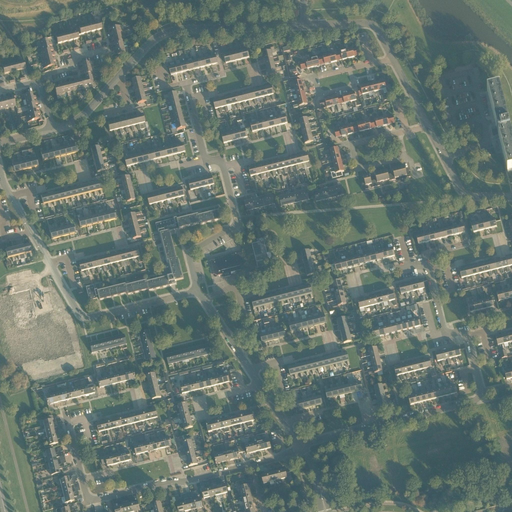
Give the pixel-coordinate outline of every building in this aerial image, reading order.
[(122,32),(120,27),(122,26),(111,29),(111,27),(107,28),(108,31),(111,31),(112,33),(112,35),(120,33),(122,32)] [(347,51),(348,59),(354,58),(354,57),(360,56),(358,49),(353,50),(352,50),(348,51),(347,45),(345,46),(346,51),(347,51)] [(242,52),(244,60),(250,58),(248,50),(243,51),(242,46),(240,46),(241,52),(242,52)] [(242,52),(241,52),(238,53),(236,47),(234,48),(236,53),(238,61),(244,60),(242,52)] [(236,53),(232,54),(230,49),(229,49),(230,55),(232,63),(238,61),(236,53)] [(230,55),(226,56),(225,50),(223,51),(226,64),(232,63),(230,55)] [(273,58),(273,57),(272,54),(277,52),(277,50),(263,54),(264,60),(273,58)] [(340,61),(338,54),(335,55),(335,54),(331,55),(329,50),(328,50),(329,56),(331,64),(337,62),(340,61)] [(342,52),(342,50),(337,51),(338,54),(340,61),(342,60),(342,61),(348,59),(347,51),(346,51),(342,52)] [(210,58),(212,66),(218,64),(216,56),(212,57),(211,53),(209,54),(210,58)] [(329,56),(325,57),(324,53),(319,54),(320,55),(322,65),(325,65),(331,64),(329,56)] [(320,55),(313,57),(312,54),(310,54),(311,60),(312,60),(314,68),(320,67),(319,66),(322,65),(320,55)] [(210,58),(206,59),(205,55),(203,55),(204,59),(206,67),(212,66),(210,58)] [(204,59),(200,60),(199,56),(197,57),(198,61),(199,61),(201,69),(206,67),(204,59)] [(274,63),(273,59),(279,58),(278,56),(273,57),(273,58),(264,60),(266,65),(274,63)] [(199,61),(198,61),(194,62),(193,58),(191,58),(192,62),(193,62),(195,70),(201,69),(199,61)] [(193,62),(192,62),(189,63),(188,59),(186,60),(187,64),(189,72),(195,70),(193,62)] [(312,60),(311,60),(308,61),(307,59),(305,59),(306,61),(305,61),(306,62),(300,63),(302,70),(307,69),(307,70),(314,68),(312,60)] [(54,65),(53,62),(53,61),(45,63),(43,63),(44,69),(43,69),(43,70),(54,67),(54,69),(57,68),(57,65),(54,65)] [(187,64),(183,65),(182,61),(180,61),(181,65),(183,73),(189,72),(187,64)] [(181,65),(177,66),(176,62),(174,63),(175,67),(177,75),(183,73),(181,65)] [(276,69),(275,65),(280,64),(280,62),(274,63),(266,65),(267,71),(276,69)] [(175,67),(171,68),(170,64),(168,64),(171,76),(177,75),(175,67)] [(269,77),(277,75),(276,71),(282,70),(281,68),(276,69),(267,71),(269,77)] [(93,85),(95,82),(93,74),(85,75),(85,76),(86,81),(93,85)] [(142,84),(141,80),(147,79),(146,77),(133,80),(134,86),(142,84)] [(300,82),(299,79),(293,80),(294,83),(293,83),(295,88),(289,89),(290,91),(295,90),(303,87),(302,81),(300,82)] [(81,82),(81,81),(77,82),(76,80),(74,80),(75,83),(76,83),(78,91),(83,89),(81,82)] [(76,83),(75,83),(72,84),(71,81),(69,81),(69,84),(70,84),(72,92),(78,91),(76,83)] [(91,87),(93,85),(86,81),(81,82),(83,89),(91,87)] [(380,91),(384,90),(385,93),(387,93),(386,89),(389,88),(387,81),(384,82),(384,81),(378,83),(380,91)] [(70,84),(69,84),(66,85),(66,82),(63,83),(64,86),(65,85),(67,93),(72,92),(70,84)] [(65,85),(64,86),(61,86),(60,83),(58,84),(59,87),(60,87),(62,94),(67,93),(65,85)] [(144,90),(143,88),(143,86),(148,85),(148,83),(142,84),(134,86),(136,92),(144,90)] [(382,97),(380,91),(378,83),(372,84),(374,93),(375,93),(378,92),(380,97),(382,97)] [(376,98),(375,93),(374,93),(372,84),(366,86),(368,94),(369,94),(373,93),(374,99),(376,98)] [(60,87),(59,87),(56,88),(55,85),(52,85),(52,89),(55,88),(57,99),(58,99),(57,98),(62,96),(62,94),(60,87)] [(370,100),(369,94),(368,94),(366,86),(360,87),(361,89),(358,90),(359,96),(362,96),(363,96),(366,95),(367,100),(370,100)] [(268,97),(272,96),(273,101),(275,100),(272,87),(266,88),(268,97)] [(296,95),(305,93),(303,87),(295,90),(296,94),(291,95),(291,97),(297,96),(296,95)] [(269,102),(268,97),(266,88),(260,90),(262,98),(266,97),(268,102),(269,102)] [(145,96),(144,92),(150,91),(149,89),(144,90),(136,92),(137,98),(145,96)] [(511,171),(511,133),(511,132),(501,89),(487,92),(496,129),(491,130),(492,134),(495,133),(496,136),(498,136),(507,173),(511,171)] [(264,103),(262,98),(260,90),(254,91),(256,100),(257,99),(260,99),(262,104),(264,103)] [(258,105),(257,99),(256,100),(254,91),(248,93),(251,101),(255,100),(256,105),(258,105)] [(170,101),(179,99),(177,93),(169,95),(170,100),(164,101),(165,103),(170,102),(170,101)] [(252,106),(251,101),(248,93),(243,94),(245,102),(249,102),(250,107),(252,106)] [(298,101),(306,99),(305,93),(296,95),(297,96),(297,99),(292,101),(293,103),(298,101)] [(351,103),(355,102),(356,107),(361,106),(360,100),(357,101),(355,93),(349,95),(351,103)] [(246,108),(245,102),(243,94),(237,96),(239,104),(243,103),(244,108),(246,108)] [(147,102),(146,98),(151,97),(151,95),(145,96),(137,98),(139,104),(146,102),(147,102)] [(352,108),(351,103),(349,95),(340,97),(342,104),(344,104),(345,104),(349,103),(350,109),(352,108)] [(237,104),(238,110),(240,109),(239,104),(237,96),(231,97),(233,105),(237,104)] [(235,111),(233,105),(231,97),(225,98),(227,107),(231,106),(233,111),(235,111)] [(339,105),(342,104),(340,97),(331,99),(333,107),(337,106),(339,112),(340,111),(339,106),(339,105)] [(229,112),(227,107),(225,98),(219,100),(221,108),(222,108),(225,107),(227,113),(229,112)] [(172,107),(180,105),(179,99),(170,101),(170,102),(171,105),(166,107),(166,109),(172,107)] [(307,109),(306,106),(308,105),(306,99),(298,101),(299,105),(294,107),(294,109),(300,107),(300,110),(307,109)] [(325,101),(319,103),(321,110),(327,108),(327,110),(332,109),(333,113),(335,113),(333,107),(331,99),(325,100),(325,101)] [(223,114),(222,108),(221,108),(219,100),(213,101),(215,110),(220,109),(221,114),(223,114)] [(173,113),(181,111),(180,105),(172,107),(173,111),(167,113),(168,115),(173,113)] [(175,119),(183,117),(181,111),(173,113),(174,117),(169,118),(169,120),(175,119)] [(280,117),(282,126),(288,124),(286,116),(281,117),(280,111),(278,112),(280,117)] [(280,117),(276,118),(274,113),(272,113),(274,119),(276,127),(282,126),(280,117)] [(381,119),(383,127),(389,125),(395,123),(393,116),(387,118),(387,117),(383,118),(381,113),(379,113),(381,119)] [(274,119),(270,120),(268,114),(267,115),(268,120),(270,129),(276,127),(274,119)] [(381,119),(377,120),(375,114),(374,115),(375,120),(375,121),(372,122),(374,129),(377,128),(377,129),(383,127),(381,119)] [(38,119),(38,116),(37,115),(29,116),(27,117),(29,122),(27,123),(38,120),(39,122),(42,121),(41,118),(38,119)] [(139,125),(143,124),(144,129),(146,129),(143,115),(137,117),(139,125)] [(268,120),(264,121),(263,116),(261,116),(262,122),(264,130),(270,129),(268,120)] [(140,130),(139,125),(137,117),(131,118),(133,126),(137,125),(138,131),(140,130)] [(176,125),(184,123),(183,117),(175,119),(176,123),(170,124),(171,126),(176,125)] [(262,122),(258,123),(257,117),(255,118),(256,123),(259,131),(264,130),(262,122)] [(309,125),(308,121),(314,119),(313,117),(299,121),(301,127),(309,125)] [(374,129),(372,122),(370,122),(365,123),(364,117),(362,118),(363,120),(363,123),(366,131),(372,130),(372,129),(374,129)] [(134,132),(133,126),(131,118),(125,120),(127,128),(131,127),(133,132),(134,132)] [(252,124),(251,119),(249,119),(252,133),(259,131),(256,123),(252,124)] [(129,133),(127,128),(125,120),(119,121),(121,129),(122,129),(125,128),(127,134),(129,133)] [(359,133),(366,131),(363,123),(363,120),(359,121),(354,122),(355,126),(357,133),(359,132),(359,133)] [(123,135),(122,129),(121,129),(119,121),(113,122),(116,131),(120,130),(121,135),(123,135)] [(117,136),(116,131),(113,122),(107,124),(110,132),(114,131),(115,136),(117,136)] [(357,133),(355,126),(352,127),(352,126),(348,127),(346,122),(344,122),(346,128),(347,132),(348,136),(354,134),(357,133)] [(173,134),(177,133),(177,131),(186,129),(184,123),(176,125),(177,129),(172,130),(173,134)] [(311,131),(311,130),(310,127),(315,125),(315,123),(309,125),(301,127),(302,133),(311,131)] [(346,128),(342,129),(341,123),(339,124),(340,129),(340,130),(334,131),(336,138),(342,137),(348,136),(347,132),(346,128)] [(240,131),(242,140),(248,138),(246,130),(241,131),(240,126),(238,126),(239,131),(240,131)] [(240,131),(239,131),(236,132),(234,127),(232,128),(234,133),(236,141),(242,140),(240,131)] [(234,133),(230,134),(228,128),(227,129),(228,134),(230,143),(236,141),(234,133)] [(312,136),(311,132),(317,131),(316,129),(311,130),(311,131),(302,133),(304,138),(312,136)] [(228,134),(224,135),(223,130),(221,130),(224,144),(230,143),(228,134)] [(305,144),(314,142),(313,138),(318,137),(317,135),(312,136),(304,138),(305,144)] [(178,146),(180,154),(186,153),(184,145),(179,146),(178,140),(176,141),(177,146),(178,146)] [(70,146),(72,154),(78,153),(76,145),(72,146),(71,142),(69,142),(70,146)] [(178,146),(177,146),(173,147),(172,142),(170,142),(171,148),(172,147),(174,156),(180,154),(178,146)] [(70,146),(66,147),(65,143),(63,144),(64,148),(65,148),(67,156),(72,154),(70,146)] [(172,147),(171,148),(168,148),(166,143),(164,144),(166,149),(168,157),(174,156),(172,147)] [(166,149),(162,150),(160,144),(158,145),(160,150),(162,159),(168,157),(166,149)] [(65,148),(64,148),(60,149),(59,145),(57,145),(58,149),(59,149),(61,157),(67,156),(65,148)] [(59,149),(58,149),(55,150),(54,146),(52,147),(53,151),(55,159),(61,157),(59,149)] [(100,153),(99,149),(104,148),(103,146),(91,149),(92,155),(100,153)] [(160,150),(156,151),(155,146),(153,146),(154,152),(156,160),(162,159),(160,150)] [(332,157),(340,155),(338,149),(336,149),(336,146),(329,148),(330,151),(331,155),(326,156),(326,158),(332,157)] [(154,152),(150,153),(149,147),(147,148),(148,153),(151,162),(156,160),(154,152)] [(53,151),(49,152),(48,148),(46,148),(47,152),(49,160),(55,159),(53,151)] [(47,152),(43,153),(42,149),(40,150),(43,162),(49,160),(47,152)] [(148,153),(144,154),(143,149),(141,149),(142,155),(143,155),(145,163),(151,162),(148,153)] [(143,155),(142,155),(139,156),(137,150),(135,151),(137,156),(139,164),(145,163),(143,155)] [(102,159),(101,155),(105,154),(105,152),(100,153),(92,155),(94,161),(102,159)] [(137,156),(133,157),(131,152),(129,152),(131,158),(133,166),(139,164),(137,156)] [(32,160),(31,156),(30,153),(28,154),(30,161),(32,169),(38,167),(36,159),(32,160)] [(131,158),(127,159),(125,153),(124,154),(127,167),(133,166),(131,158)] [(304,164),(308,163),(309,169),(311,168),(308,154),(302,156),(304,164)] [(333,163),(341,160),(340,155),(332,157),(333,161),(327,162),(328,164),(333,163)] [(305,169),(304,164),(302,156),(296,157),(298,166),(302,165),(303,170),(305,169)] [(30,161),(26,162),(25,157),(23,158),(24,162),(26,170),(32,169),(30,161)] [(103,165),(102,161),(109,159),(109,157),(102,159),(94,161),(95,167),(103,165)] [(298,166),(296,157),(290,159),(292,167),(296,166),(297,171),(299,171),(298,166)] [(24,162),(20,163),(19,159),(17,159),(18,164),(20,172),(26,170),(24,162)] [(293,172),(292,167),(290,159),(284,160),(286,168),(290,167),(291,173),(293,172)] [(18,164),(14,165),(13,160),(11,161),(14,173),(20,172),(18,164)] [(288,174),(286,168),(284,160),(278,162),(280,170),(284,169),(286,174),(288,174)] [(334,168),(343,166),(341,160),(333,163),(334,167),(329,168),(329,170),(334,169),(334,168)] [(282,175),(280,170),(278,162),(272,163),(274,171),(275,171),(278,170),(280,176),(282,175)] [(276,177),(275,171),(274,171),(272,163),(266,165),(269,173),(273,172),(274,177),(276,177)] [(102,172),(105,171),(104,167),(108,166),(108,164),(103,165),(95,167),(97,173),(102,172)] [(270,178),(269,173),(266,165),(261,166),(263,174),(267,173),(268,179),(270,178)] [(264,180),(263,174),(261,166),(255,167),(257,176),(261,175),(262,180),(264,180)] [(332,179),(343,176),(342,173),(344,172),(343,166),(334,168),(334,169),(335,172),(331,173),(332,179)] [(258,181),(257,176),(255,167),(249,169),(251,177),(255,176),(257,182),(258,181)] [(399,168),(401,177),(405,176),(406,179),(410,177),(410,175),(407,176),(405,167),(399,168)] [(395,179),(401,177),(399,168),(393,170),(394,174),(391,175),(392,181),(395,180),(395,179)] [(392,181),(391,175),(388,175),(387,171),(381,173),(383,182),(389,180),(389,182),(392,181)] [(379,183),(383,182),(381,173),(375,174),(377,181),(374,181),(376,188),(380,186),(379,183)] [(376,188),(374,181),(371,182),(370,176),(363,177),(365,185),(364,185),(366,190),(368,189),(368,186),(372,185),(373,188),(376,188)] [(123,185),(131,183),(130,177),(122,179),(123,183),(117,185),(118,187),(123,185)] [(209,187),(213,186),(214,191),(216,191),(213,177),(207,179),(209,187)] [(210,192),(209,187),(207,179),(201,180),(203,188),(207,187),(208,193),(210,192)] [(203,188),(201,180),(195,181),(197,190),(201,189),(203,196),(205,196),(204,194),(203,188)] [(198,195),(197,190),(195,181),(189,183),(191,191),(195,190),(196,196),(198,195)] [(96,192),(100,191),(101,195),(103,194),(100,182),(94,184),(96,192)] [(125,191),(133,189),(131,183),(123,185),(124,189),(119,191),(119,192),(125,191)] [(97,196),(96,192),(94,184),(88,185),(90,193),(94,192),(95,196),(97,196)] [(91,197),(90,193),(88,185),(82,187),(84,195),(88,194),(89,198),(91,197)] [(337,197),(344,196),(341,186),(334,188),(337,197)] [(85,199),(84,195),(82,187),(76,188),(78,196),(82,195),(83,199),(85,199)] [(79,200),(78,196),(76,188),(70,190),(72,197),(73,197),(76,196),(78,201),(79,200)] [(330,199),(337,197),(334,188),(328,189),(330,199)] [(126,197),(134,195),(133,189),(125,191),(125,195),(120,196),(121,198),(126,197)] [(179,198),(183,197),(184,203),(186,202),(183,189),(177,190),(179,198)] [(323,201),(330,199),(328,189),(321,191),(323,201)] [(74,202),(73,197),(72,197),(70,190),(65,191),(67,199),(71,198),(72,202),(74,202)] [(180,204),(179,198),(177,190),(171,191),(173,200),(177,199),(178,204),(180,204)] [(302,202),(309,200),(307,190),(300,192),(302,202)] [(68,203),(67,199),(65,191),(59,193),(60,198),(61,200),(65,199),(66,204),(68,203)] [(175,205),(173,200),(171,191),(165,193),(167,201),(171,200),(173,206),(175,205)] [(316,202),(323,201),(321,191),(314,193),(316,202)] [(295,203),(302,202),(300,192),(293,194),(295,203)] [(61,200),(60,198),(59,193),(53,194),(54,198),(55,202),(59,201),(60,205),(62,205),(61,200)] [(169,207),(167,201),(165,193),(159,194),(160,198),(161,203),(162,203),(165,202),(167,207),(169,207)] [(55,202),(54,198),(53,194),(47,195),(48,198),(49,203),(53,202),(54,207),(56,206),(55,202)] [(161,203),(160,198),(159,194),(153,196),(156,204),(160,203),(161,208),(163,208),(162,203),(161,203)] [(289,205),(295,203),(293,194),(286,195),(289,205)] [(49,203),(48,198),(47,195),(41,197),(43,205),(47,204),(48,208),(50,208),(49,203)] [(122,204),(136,201),(134,195),(126,197),(127,201),(122,202),(122,204)] [(267,206),(274,205),(272,195),(265,197),(267,206)] [(282,207),(289,205),(286,195),(279,197),(282,207)] [(157,209),(156,204),(153,196),(147,197),(150,206),(154,204),(155,210),(157,209)] [(261,208),(267,206),(265,197),(258,198),(261,208)] [(254,210),(261,208),(258,198),(251,200),(254,210)] [(247,212),(254,210),(251,200),(245,202),(247,212)] [(108,213),(110,221),(116,220),(114,212),(110,213),(109,209),(107,209),(108,213)] [(222,220),(221,215),(220,214),(223,214),(222,210),(199,216),(198,215),(175,220),(175,219),(156,224),(158,231),(160,231),(167,261),(169,261),(173,276),(163,278),(147,282),(147,281),(126,286),(126,285),(95,292),(94,286),(86,288),(89,301),(99,298),(100,301),(128,294),(128,295),(149,290),(149,291),(176,285),(175,281),(183,279),(178,258),(177,259),(170,231),(200,224),(201,225),(222,220)] [(108,213),(104,214),(103,210),(101,211),(102,215),(104,223),(110,221),(108,213)] [(102,215),(98,216),(97,212),(95,212),(96,216),(98,224),(104,223),(102,215)] [(96,216),(92,217),(91,213),(89,213),(90,218),(92,226),(98,224),(96,216)] [(137,220),(136,216),(142,215),(141,213),(127,216),(129,222),(137,220)] [(90,218),(86,219),(85,214),(83,215),(84,219),(85,219),(87,227),(92,226),(90,218)] [(489,220),(491,229),(497,227),(495,219),(490,220),(489,215),(487,215),(489,220)] [(85,219),(84,219),(80,220),(79,216),(78,216),(81,228),(87,227),(85,219)] [(489,220),(485,221),(483,216),(481,216),(483,222),(485,230),(491,229),(489,220)] [(483,222),(479,223),(478,217),(475,218),(477,223),(479,232),(485,230),(483,222)] [(139,226),(138,222),(143,221),(143,219),(137,220),(129,222),(130,228),(139,226)] [(477,223),(473,224),(472,219),(470,219),(473,233),(479,232),(477,223)] [(453,227),(452,223),(451,221),(449,221),(451,225),(451,228),(452,228),(454,236),(459,234),(457,226),(453,227)] [(457,226),(459,234),(465,233),(463,225),(459,226),(458,222),(456,222),(457,226)] [(67,227),(69,235),(75,234),(73,226),(69,227),(68,223),(66,223),(67,228),(67,227)] [(442,230),(440,226),(440,223),(438,223),(440,231),(442,239),(448,237),(446,229),(445,229),(442,230)] [(67,227),(67,228),(63,228),(62,224),(60,225),(61,229),(62,229),(64,237),(69,235),(67,227)] [(140,232),(139,228),(144,226),(144,224),(139,226),(130,228),(132,234),(140,232)] [(451,228),(451,225),(447,226),(446,225),(444,225),(445,229),(446,229),(448,237),(454,236),(452,228),(451,228)] [(62,229),(61,229),(57,230),(56,226),(54,226),(56,230),(58,238),(64,237),(62,229)] [(56,230),(52,231),(50,227),(49,228),(52,240),(58,238),(56,230)] [(440,231),(436,232),(435,228),(433,228),(434,232),(436,240),(442,239),(440,231)] [(434,232),(430,233),(429,229),(427,230),(428,234),(430,242),(436,240),(434,232)] [(133,240),(141,238),(140,234),(146,232),(145,230),(140,232),(132,234),(133,240)] [(428,234),(424,235),(423,231),(421,231),(422,235),(424,243),(430,242),(428,234)] [(422,235),(418,236),(417,232),(415,233),(418,245),(424,243),(422,235)] [(258,268),(266,266),(265,261),(269,260),(264,242),(252,245),(258,268)] [(387,250),(389,258),(395,257),(393,249),(389,250),(387,244),(385,245),(387,250)] [(32,257),(29,245),(23,246),(25,254),(29,253),(30,257),(32,262),(34,262),(32,257)] [(26,258),(25,254),(23,246),(17,248),(19,255),(20,255),(24,254),(25,259),(26,258)] [(387,250),(383,251),(382,246),(380,246),(381,251),(383,260),(389,258),(387,250)] [(381,251),(377,252),(376,247),(374,247),(375,253),(377,261),(383,260),(381,251)] [(21,260),(20,255),(19,255),(17,248),(12,249),(14,257),(18,256),(19,260),(21,260)] [(375,253),(371,254),(370,248),(368,249),(369,255),(369,254),(372,263),(377,261),(375,253)] [(15,261),(14,257),(12,249),(6,251),(8,259),(12,257),(13,262),(15,261)] [(134,259),(138,258),(139,263),(141,263),(138,249),(132,250),(134,259)] [(136,264),(134,259),(132,250),(126,252),(128,260),(132,259),(134,265),(136,264)] [(311,257),(310,253),(314,252),(314,250),(301,253),(303,259),(311,257)] [(369,254),(369,255),(365,255),(364,250),(362,250),(364,256),(366,264),(372,263),(369,254)] [(364,256),(360,257),(358,251),(356,252),(358,257),(360,266),(366,264),(364,256)] [(130,266),(128,260),(126,252),(120,253),(122,262),(123,262),(126,261),(128,266),(130,266)] [(124,267),(123,262),(122,262),(120,253),(115,255),(117,263),(121,262),(122,267),(124,267)] [(242,270),(242,266),(245,265),(242,253),(227,257),(229,269),(230,269),(231,273),(242,270)] [(358,257),(354,258),(353,253),(351,253),(352,259),(354,267),(360,266),(358,257)] [(352,259),(348,260),(347,254),(345,255),(346,260),(348,269),(354,267),(352,259)] [(118,268),(117,263),(115,255),(109,256),(111,265),(115,264),(116,269),(118,268)] [(112,270),(111,265),(109,256),(103,258),(105,266),(109,265),(110,270),(112,270)] [(312,263),(311,259),(316,258),(315,256),(311,257),(303,259),(304,265),(312,263)] [(346,260),(342,261),(341,256),(339,256),(340,262),(342,270),(348,269),(346,260)] [(225,274),(231,273),(230,269),(229,269),(227,257),(219,259),(221,267),(224,266),(225,274)] [(340,262),(336,263),(335,257),(333,258),(336,272),(342,270),(340,262)] [(107,271),(105,266),(103,258),(97,259),(99,268),(99,267),(103,267),(105,272),(107,271)] [(101,273),(99,267),(99,268),(97,259),(91,261),(93,269),(94,269),(97,268),(99,273),(101,273)] [(217,276),(225,274),(224,266),(221,267),(219,259),(211,261),(214,275),(215,276),(215,277),(217,276)] [(510,272),(509,267),(508,267),(506,259),(501,260),(502,269),(503,268),(507,267),(508,273),(510,272)] [(504,274),(503,268),(502,269),(501,260),(495,262),(497,270),(501,269),(502,274),(504,274)] [(95,274),(94,269),(93,269),(91,261),(85,262),(87,270),(88,270),(92,269),(93,275),(95,274)] [(89,276),(88,270),(87,270),(85,262),(79,264),(81,272),(86,271),(87,276),(89,276)] [(306,271),(314,269),(314,268),(313,265),(317,263),(316,262),(312,263),(304,265),(306,271)] [(498,275),(497,270),(495,262),(489,263),(491,271),(495,270),(496,276),(498,275)] [(492,277),(491,271),(489,263),(483,265),(485,273),(489,272),(490,277),(492,277)] [(487,278),(485,273),(483,265),(477,266),(479,274),(483,273),(485,279),(487,278)] [(481,280),(479,274),(477,266),(471,268),(473,276),(474,276),(477,275),(479,280),(481,280)] [(315,275),(314,270),(318,269),(318,267),(314,268),(314,269),(306,271),(307,277),(312,276),(313,279),(316,279),(315,275)] [(475,281),(474,276),(473,276),(471,268),(466,269),(468,277),(472,276),(473,282),(475,281)] [(469,283),(468,277),(466,269),(459,271),(461,279),(466,278),(467,283),(469,283)] [(333,289),(342,287),(340,281),(332,283),(333,287),(328,289),(328,291),(334,289),(333,289)] [(419,291),(423,290),(424,295),(426,295),(423,281),(417,282),(419,291)] [(421,296),(419,291),(417,282),(411,284),(413,292),(417,291),(418,297),(421,296)] [(415,297),(413,292),(411,284),(405,285),(407,294),(407,293),(411,293),(413,298),(415,297)] [(409,299),(407,293),(407,294),(405,285),(399,287),(401,295),(406,294),(407,299),(409,299)] [(306,295),(310,294),(311,299),(313,298),(310,286),(304,288),(306,295)] [(509,291),(508,291),(505,292),(503,286),(501,287),(503,292),(505,300),(511,299),(509,291)] [(335,295),(343,293),(342,287),(333,289),(334,289),(335,293),(329,294),(330,296),(335,295)] [(308,300),(306,295),(304,288),(299,289),(301,297),(304,296),(306,300),(308,300)] [(503,292),(499,293),(497,288),(495,288),(499,302),(505,300),(503,292)] [(302,301),(301,297),(299,289),(293,291),(295,298),(299,297),(300,302),(302,301)] [(296,303),(295,298),(293,291),(287,292),(289,300),(293,299),(294,303),(296,303)] [(290,304),(289,300),(287,292),(281,293),(283,301),(287,300),(288,305),(290,304)] [(389,302),(393,301),(395,307),(397,306),(393,292),(387,294),(389,302)] [(284,306),(283,301),(281,293),(275,295),(277,303),(281,302),(282,306),(284,306)] [(336,301),(345,299),(343,293),(335,295),(336,299),(331,300),(331,302),(337,301),(336,301)] [(391,307),(389,302),(387,294),(381,295),(383,304),(384,303),(388,303),(389,308),(391,307)] [(278,307),(277,303),(275,295),(269,296),(271,304),(275,303),(277,308),(278,307)] [(385,309),(384,303),(383,304),(381,295),(375,297),(378,305),(382,304),(383,309),(385,309)] [(488,300),(486,295),(484,295),(486,301),(488,309),(494,307),(493,302),(492,299),(488,300)] [(273,309),(271,304),(269,296),(264,298),(266,306),(270,305),(271,309),(273,309)] [(486,301),(482,302),(480,296),(478,297),(480,302),(482,310),(488,309),(486,301)] [(379,310),(378,305),(375,297),(370,298),(372,306),(376,305),(377,311),(379,310)] [(267,310),(266,306),(264,298),(258,299),(260,307),(264,306),(265,311),(267,310)] [(373,312),(372,306),(370,298),(364,300),(366,308),(370,307),(371,312),(373,312)] [(480,302),(476,303),(475,298),(473,298),(474,303),(476,312),(482,310),(480,302)] [(261,311),(260,307),(258,299),(252,301),(254,309),(258,308),(259,312),(261,311)] [(333,308),(346,305),(345,299),(336,301),(337,301),(337,305),(332,306),(333,308)] [(474,303),(470,304),(469,299),(467,299),(470,313),(476,312),(474,303)] [(368,313),(366,308),(364,300),(358,301),(360,309),(364,308),(366,314),(368,313)] [(318,317),(320,325),(327,324),(324,315),(320,317),(319,312),(317,313),(318,317)] [(402,319),(402,317),(401,313),(398,313),(399,317),(400,317),(401,323),(403,331),(409,330),(407,321),(406,318),(402,319)] [(318,317),(314,318),(313,314),(311,314),(312,316),(312,319),(313,318),(315,327),(320,325),(318,317)] [(413,320),(415,328),(421,327),(419,318),(415,319),(413,314),(411,314),(413,320)] [(308,317),(307,315),(305,316),(306,320),(307,320),(309,328),(315,327),(313,318),(312,319),(312,316),(308,317)] [(413,320),(409,321),(407,315),(405,316),(406,318),(407,321),(409,330),(415,328),(413,320)] [(347,324),(346,320),(354,318),(353,316),(338,320),(339,326),(347,324)] [(301,321),(303,329),(309,328),(307,320),(306,320),(303,321),(302,317),(300,317),(301,321)] [(301,321),(297,322),(296,318),(294,319),(295,323),(297,331),(303,329),(301,321)] [(401,323),(397,324),(396,318),(394,319),(395,324),(397,333),(403,331),(401,323)] [(295,323),(291,324),(290,320),(288,320),(291,332),(297,331),(295,323)] [(395,324),(391,325),(390,320),(388,320),(389,326),(390,326),(392,334),(397,333),(395,324)] [(389,326),(386,327),(384,321),(382,322),(384,327),(386,335),(392,334),(390,326),(389,326)] [(349,330),(348,326),(352,325),(352,323),(347,324),(339,326),(341,332),(349,330)] [(384,327),(380,328),(378,323),(376,323),(378,329),(380,337),(386,335),(384,327)] [(378,329),(374,330),(372,324),(370,325),(374,338),(380,337),(378,329)] [(278,331),(280,339),(286,338),(284,330),(280,331),(279,327),(277,327),(278,331)] [(278,331),(274,332),(273,328),(271,329),(272,333),(274,341),(280,339),(278,331)] [(350,336),(349,332),(353,331),(353,329),(349,330),(341,332),(342,338),(350,336)] [(272,333),(268,334),(267,330),(265,330),(266,334),(268,342),(274,341),(272,333)] [(141,340),(151,338),(149,331),(139,333),(141,340)] [(266,334),(262,335),(261,331),(259,332),(262,344),(268,342),(266,334)] [(117,337),(119,346),(119,347),(123,346),(122,345),(126,344),(124,335),(117,337)] [(344,344),(352,342),(351,338),(355,336),(354,335),(350,336),(342,338),(344,344)] [(511,349),(510,343),(507,335),(502,336),(504,345),(508,344),(509,349),(511,349)] [(505,350),(504,345),(502,336),(496,338),(498,346),(502,345),(504,351),(505,350)] [(110,339),(112,348),(116,348),(116,347),(119,346),(117,337),(110,339)] [(143,347),(152,345),(151,338),(141,340),(143,347)] [(103,340),(105,349),(105,350),(109,349),(109,348),(112,348),(110,339),(103,340)] [(96,342),(98,351),(99,352),(102,351),(102,350),(105,349),(103,340),(96,342)] [(89,344),(92,353),(95,353),(95,352),(98,351),(96,342),(89,344)] [(144,354),(154,351),(152,345),(143,347),(144,354)] [(200,347),(203,356),(206,356),(206,355),(210,354),(207,345),(200,347)] [(194,348),(196,357),(196,358),(199,357),(203,356),(200,347),(194,348)] [(189,359),(189,360),(193,359),(193,358),(196,357),(194,348),(187,350),(189,359)] [(370,356),(378,354),(377,348),(368,350),(370,355),(364,356),(365,358),(370,356)] [(455,358),(459,357),(461,362),(463,362),(459,348),(453,350),(455,358)] [(180,352),(182,361),(183,362),(186,361),(186,360),(189,359),(187,350),(180,352)] [(457,363),(455,358),(453,350),(447,351),(449,359),(450,359),(453,358),(455,364),(457,363)] [(146,361),(156,358),(154,351),(144,354),(146,361)] [(451,365),(450,359),(449,359),(447,351),(441,352),(444,361),(448,360),(449,365),(451,365)] [(173,354),(176,363),(179,362),(182,361),(180,352),(173,354)] [(445,366),(444,361),(441,352),(435,354),(437,362),(442,361),(443,367),(445,366)] [(166,355),(169,365),(172,364),(172,363),(176,363),(173,354),(166,355)] [(343,363),(347,362),(348,366),(350,366),(347,354),(341,355),(343,363)] [(371,362),(380,360),(378,354),(370,356),(371,360),(366,362),(366,364),(371,362)] [(344,367),(343,363),(341,355),(335,357),(337,364),(341,363),(342,368),(344,367)] [(338,369),(337,364),(335,357),(329,358),(331,366),(335,365),(336,369),(338,369)] [(333,370),(331,366),(329,358),(323,359),(325,367),(326,367),(330,366),(331,371),(333,370)] [(327,372),(326,367),(325,367),(323,359),(318,361),(320,369),(324,368),(325,372),(327,372)] [(426,369),(430,368),(431,374),(433,373),(431,366),(431,363),(430,360),(430,359),(424,361),(426,369)] [(373,368),(381,366),(380,360),(371,362),(372,366),(367,367),(368,369),(373,368)] [(321,373),(320,369),(318,361),(312,362),(314,370),(318,369),(319,373),(321,373)] [(427,375),(426,369),(424,361),(418,362),(420,371),(424,370),(425,375),(427,375)] [(315,374),(314,370),(312,362),(306,364),(308,372),(312,371),(313,375),(315,374)] [(421,376),(420,371),(418,362),(412,364),(414,372),(418,371),(419,377),(421,376)] [(309,376),(308,372),(306,364),(300,365),(302,373),(306,372),(307,376),(309,376)] [(415,378),(414,372),(412,364),(406,365),(408,374),(412,373),(413,378),(415,378)] [(303,377),(302,373),(300,365),(294,367),(296,375),(300,374),(301,378),(303,377)] [(410,379),(408,374),(406,365),(400,367),(402,375),(406,374),(408,379),(410,379)] [(369,375),(383,372),(381,366),(373,368),(374,372),(369,373),(369,375)] [(511,377),(510,371),(506,372),(505,366),(503,367),(506,381),(511,379),(511,377)] [(69,367),(33,375),(34,381),(70,373),(69,367)] [(297,379),(296,375),(294,367),(288,368),(290,376),(294,375),(296,379),(297,379)] [(404,380),(402,375),(400,367),(394,368),(396,377),(401,376),(402,381),(404,380)] [(128,381),(135,380),(133,371),(126,373),(128,381)] [(224,375),(223,371),(221,372),(224,384),(230,383),(229,380),(232,379),(230,372),(227,373),(227,374),(224,375)] [(111,386),(109,377),(106,378),(105,374),(102,375),(105,387),(111,386)] [(117,384),(123,383),(121,374),(115,376),(117,384)] [(148,382),(157,380),(155,374),(147,376),(148,382)] [(218,386),(216,377),(213,378),(212,374),(209,375),(210,379),(212,387),(218,386)] [(99,389),(105,387),(102,375),(100,376),(101,379),(97,380),(99,389)] [(206,389),(212,387),(210,379),(209,375),(206,376),(207,379),(204,380),(206,389)] [(111,386),(117,384),(115,376),(109,377),(111,386)] [(206,389),(204,380),(201,381),(200,377),(197,378),(198,382),(198,381),(200,390),(206,389)] [(150,388),(158,386),(157,380),(148,382),(150,388)] [(355,384),(357,392),(363,391),(361,383),(357,384),(355,380),(354,380),(355,384)] [(186,384),(187,384),(186,382),(186,381),(183,381),(183,382),(184,385),(180,386),(183,395),(189,393),(186,384)] [(189,384),(189,382),(188,381),(186,382),(187,384),(186,384),(189,393),(194,392),(192,383),(189,384)] [(194,392),(200,390),(198,381),(198,382),(192,383),(194,392)] [(355,384),(351,385),(350,381),(348,382),(349,386),(351,394),(357,392),(355,384)] [(449,387),(451,395),(457,394),(455,386),(451,387),(449,381),(448,382),(449,387)] [(89,386),(88,383),(86,384),(86,387),(89,396),(95,394),(93,385),(89,386)] [(349,386),(345,387),(344,383),(342,383),(343,387),(345,395),(351,394),(349,386)] [(449,387),(445,388),(444,383),(442,383),(443,389),(445,397),(451,395),(449,387)] [(343,387),(339,388),(338,384),(336,385),(337,389),(339,397),(345,395),(343,387)] [(384,391),(383,387),(387,386),(386,384),(374,387),(376,393),(384,391)] [(443,389),(439,390),(438,384),(436,385),(437,390),(439,398),(445,397),(443,389)] [(332,385),(330,386),(331,390),(333,398),(339,397),(337,389),(333,390),(332,385)] [(437,390),(433,391),(432,386),(430,386),(431,392),(432,391),(434,400),(439,398),(437,390)] [(331,390),(327,391),(326,387),(324,388),(327,400),(333,398),(331,390)] [(432,391),(431,392),(428,392),(426,387),(424,387),(426,393),(428,401),(434,400),(432,391)] [(77,399),(83,397),(81,388),(75,390),(77,399)] [(426,393),(422,394),(420,388),(418,389),(420,394),(422,403),(428,401),(426,393)] [(71,400),(77,399),(75,390),(69,391),(71,400)] [(385,397),(384,393),(388,392),(388,390),(384,391),(376,393),(377,399),(385,397)] [(420,394),(416,395),(415,390),(413,390),(414,396),(416,404),(422,403),(420,394)] [(65,402),(71,400),(69,391),(63,393),(65,402)] [(414,396),(410,397),(409,391),(407,392),(410,406),(416,404),(414,396)] [(59,403),(57,394),(52,396),(51,392),(50,392),(53,404),(59,403)] [(153,400),(161,398),(160,392),(151,394),(153,400)] [(59,403),(65,402),(63,393),(57,394),(59,403)] [(314,399),(316,407),(322,405),(320,397),(316,398),(315,394),(313,394),(314,399)] [(314,399),(310,400),(309,395),(307,396),(308,400),(309,400),(311,408),(316,407),(314,399)] [(387,403),(386,403),(385,399),(390,398),(389,396),(385,397),(377,399),(378,405),(387,403)] [(309,400),(308,400),(304,401),(303,397),(301,397),(302,402),(303,401),(305,410),(311,408),(309,400)] [(303,401),(302,402),(299,402),(298,398),(296,399),(299,411),(305,410),(303,401)] [(380,411),(388,409),(387,405),(391,404),(391,402),(386,403),(387,403),(378,405),(380,411)] [(177,412),(188,410),(187,404),(178,406),(179,409),(176,410),(177,412)] [(155,424),(154,419),(158,418),(156,410),(150,411),(153,424),(155,424)] [(181,418),(190,416),(188,410),(177,412),(178,415),(180,415),(181,418)] [(153,424),(150,411),(144,413),(146,421),(149,420),(150,425),(153,424)] [(253,426),(252,422),(255,421),(253,412),(247,414),(250,427),(253,426)] [(139,428),(141,427),(138,414),(132,415),(134,424),(138,423),(139,428)] [(248,427),(250,427),(247,414),(241,415),(243,424),(247,423),(248,427)] [(131,425),(134,424),(132,415),(126,417),(130,430),(132,429),(131,425)] [(53,424),(52,420),(53,420),(52,416),(45,418),(46,422),(43,422),(45,428),(59,425),(58,422),(53,424)] [(182,424),(191,421),(190,416),(181,418),(182,424)] [(127,431),(130,430),(126,417),(120,418),(123,427),(126,426),(127,431)] [(236,430),(239,430),(235,417),(229,418),(232,427),(235,426),(236,430)] [(116,433),(118,433),(115,420),(109,421),(111,430),(115,429),(116,433)] [(225,433),(227,433),(224,420),(218,421),(220,430),(224,429),(225,433)] [(184,430),(193,428),(191,421),(182,424),(184,430)] [(217,431),(220,430),(218,421),(212,422),(215,436),(218,435),(217,431)] [(213,436),(215,436),(212,422),(206,424),(208,433),(212,432),(213,436)] [(104,436),(106,436),(103,423),(97,424),(99,433),(103,432),(104,436)] [(46,434),(55,432),(54,429),(59,427),(59,425),(45,428),(46,434)] [(47,440),(62,436),(61,434),(56,436),(55,432),(46,434),(47,440)] [(166,448),(172,447),(169,435),(163,436),(164,440),(166,448)] [(45,449),(53,447),(52,445),(58,444),(57,440),(62,439),(62,436),(47,440),(45,441),(46,445),(44,446),(45,449)] [(158,441),(160,450),(166,448),(164,440),(163,436),(160,436),(161,440),(158,441)] [(195,441),(194,441),(194,437),(191,438),(192,441),(183,443),(185,449),(193,447),(196,446),(195,441)] [(262,439),(265,450),(271,449),(269,440),(265,441),(265,438),(262,439)] [(253,453),(251,444),(251,442),(248,443),(249,445),(245,446),(245,443),(241,444),(243,452),(247,451),(247,455),(253,453)] [(148,453),(154,451),(152,443),(146,444),(148,453)] [(253,453),(259,452),(257,443),(251,444),(253,453)] [(142,454),(140,446),(134,447),(132,448),(134,455),(136,454),(136,456),(142,454)] [(186,455),(195,453),(193,447),(185,449),(186,455)] [(231,449),(234,460),(240,459),(239,454),(243,453),(241,447),(237,448),(238,450),(234,451),(234,448),(231,449)] [(228,462),(226,453),(223,454),(222,449),(219,450),(220,454),(222,463),(228,462)] [(228,462),(234,460),(231,449),(229,450),(229,452),(226,453),(228,462)] [(47,458),(61,455),(60,452),(55,454),(54,450),(45,452),(47,458)] [(125,463),(131,461),(129,452),(123,454),(125,463)] [(117,455),(117,453),(111,454),(114,465),(120,464),(117,455)] [(108,467),(114,465),(111,454),(108,455),(109,457),(106,458),(105,457),(101,458),(103,465),(107,464),(108,467)] [(216,465),(222,463),(220,454),(214,456),(216,465)] [(48,464),(57,462),(56,458),(62,457),(61,455),(47,458),(48,464)] [(198,465),(196,459),(187,461),(189,467),(198,465)] [(50,470),(64,466),(63,464),(58,465),(57,462),(48,464),(50,470)] [(278,466),(281,480),(287,479),(287,478),(291,477),(290,470),(285,471),(285,470),(281,471),(280,465),(278,466)] [(60,474),(59,470),(64,469),(64,466),(50,470),(51,476),(54,475),(55,478),(58,477),(62,476),(61,473),(60,474)] [(275,482),(281,480),(278,466),(275,466),(277,472),(273,473),(275,482)] [(275,482),(273,473),(270,474),(268,468),(266,469),(269,483),(275,482)] [(263,485),(269,483),(266,469),(264,469),(265,475),(261,476),(263,485)] [(61,486),(75,482),(77,482),(76,478),(71,480),(71,481),(69,482),(68,478),(65,478),(65,476),(62,476),(58,477),(59,481),(59,480),(61,486)] [(218,481),(222,495),(228,493),(225,485),(222,486),(220,480),(218,481)] [(62,492),(71,490),(70,486),(76,485),(75,482),(61,486),(62,492)] [(240,488),(241,494),(250,492),(249,486),(248,486),(247,482),(239,484),(240,488)] [(216,496),(214,488),(210,489),(209,483),(206,484),(210,498),(216,496)] [(204,499),(210,498),(206,484),(204,484),(205,490),(202,491),(204,499)] [(64,498),(78,494),(78,492),(72,493),(71,490),(62,492),(64,498)] [(65,504),(74,502),(73,498),(79,496),(78,494),(64,498),(65,504)] [(193,495),(197,509),(203,508),(201,499),(197,500),(195,495),(193,495)] [(131,499),(134,511),(137,511),(140,511),(138,502),(134,503),(133,498),(131,499)] [(178,511),(185,511),(182,498),(179,499),(181,504),(177,505),(178,511)] [(186,511),(191,511),(189,502),(185,503),(184,498),(182,498),(185,511),(186,511)] [(244,506),(253,503),(251,498),(243,500),(244,506)] [(127,511),(126,505),(123,506),(121,501),(119,501),(121,511),(127,511)] [(151,511),(154,511),(163,509),(161,503),(152,505),(153,508),(151,509),(151,511)]
